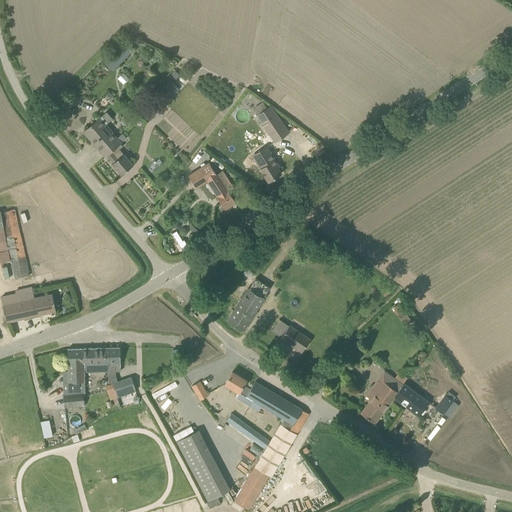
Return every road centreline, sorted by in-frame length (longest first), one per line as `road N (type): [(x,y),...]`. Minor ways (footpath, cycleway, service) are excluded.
road 1 (unclassified): [(511,497),(433,476),(234,346),(168,276)]
road 2 (tertiary): [(168,276),(511,54)]
road 3 (unclassified): [(168,276),(33,123),(0,36)]
